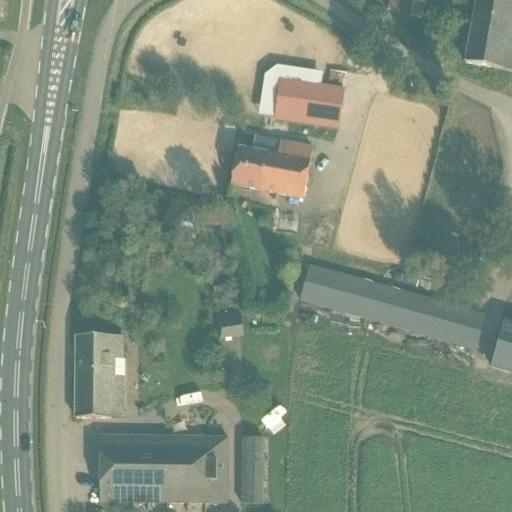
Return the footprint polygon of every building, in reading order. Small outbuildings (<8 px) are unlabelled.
[(511,0),(476,0),(465,65),(511,73),(511,0)] [(280,84),(274,120),(294,123),(339,131),(345,94),(280,84)] [(251,152),(237,150),(230,187),(303,200),(312,149),(254,138),(251,152)] [(300,303),(475,352),(484,317),(309,268),(300,303)] [(217,337),(239,338),(240,317),(218,316),(217,337)] [(511,324),(504,322),(490,368),(511,374),(511,324)] [(111,421),(111,412),(111,361),(122,361),(122,338),(76,338),(75,420),(111,421)] [(227,439),(193,439),(100,438),(99,504),(226,506),(227,439)] [(263,440),(240,440),(241,507),(263,507),(263,440)]
